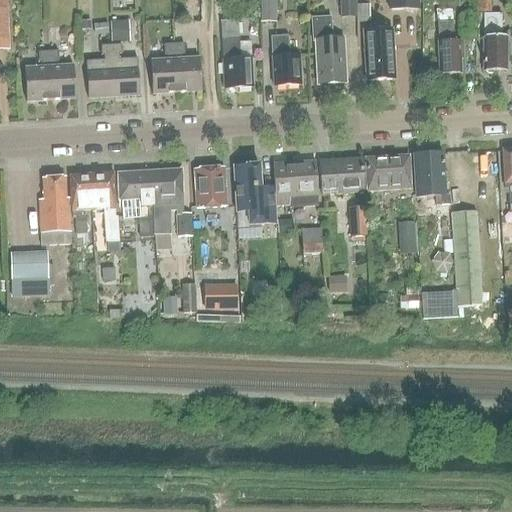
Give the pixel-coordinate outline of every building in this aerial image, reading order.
[(0,0),(0,51),(9,51),(5,0),(0,0)] [(275,23),(274,0),(261,0),(261,23),(275,23)] [(339,0),(340,23),(356,23),(355,0),(339,0)] [(418,0),(388,0),(389,11),(419,11),(418,0)] [(474,0),(475,14),(491,14),(490,0),(474,0)] [(369,5),(356,5),(356,23),(369,23),(369,5)] [(438,44),(437,44),(438,76),(461,75),(460,60),(462,60),(461,43),(454,43),(452,23),(451,11),(436,12),(437,23),(438,44)] [(483,39),(482,39),(482,72),(485,72),(488,75),(493,75),(495,72),(506,72),(506,39),(501,39),(501,15),(483,15),(483,39)] [(314,42),(317,86),(346,84),(343,39),(331,40),(330,18),(311,19),(313,42),(314,42)] [(91,31),(91,22),(80,23),(80,31),(91,31)] [(128,22),(110,23),(111,44),(129,43),(128,22)] [(220,23),(224,91),(252,89),(250,60),(239,61),(237,22),(220,23)] [(94,36),(108,35),(108,25),(94,26),(94,36)] [(391,30),(362,32),(365,83),(394,81),(391,30)] [(301,86),(299,57),(288,58),(287,38),(270,39),(273,88),(301,86)] [(176,95),(173,45),(163,46),(164,57),(167,57),(167,61),(150,62),(152,96),(176,95)] [(173,45),(176,95),(201,93),(198,59),(181,60),(181,56),(184,56),(183,45),(173,45)] [(110,47),(113,99),(139,97),(137,60),(119,61),(118,55),(121,55),(120,46),(110,47)] [(113,99),(110,47),(100,47),(101,57),(103,56),(103,62),(85,63),(88,100),(113,99)] [(47,53),(50,102),(75,101),(73,67),(55,68),(55,63),(58,63),(57,52),(47,53)] [(50,102),(47,53),(37,53),(38,64),(41,64),(41,69),(24,70),(26,104),(50,102)] [(511,151),(502,152),(504,190),(508,190),(509,213),(511,212),(511,151)] [(412,157),(415,199),(438,198),(439,207),(450,206),(449,196),(445,197),(442,155),(412,157)] [(408,157),(365,160),(367,193),(410,191),(408,157)] [(362,160),(319,163),(321,197),(364,194),(362,160)] [(318,205),(317,197),(315,163),(272,165),(275,207),(318,205)] [(273,190),(260,191),(258,167),(233,169),(236,215),(248,214),(249,228),(275,227),(273,190)] [(223,170),(193,171),(196,210),(226,208),(223,170)] [(152,173),(153,221),(154,236),(170,235),(169,212),(176,212),(177,217),(176,217),(177,238),(191,238),(190,215),(183,216),(181,172),(152,173)] [(153,221),(152,173),(117,175),(118,208),(121,208),(122,220),(138,219),(138,222),(153,221)] [(112,174),(90,176),(93,212),(104,211),(105,243),(107,243),(108,253),(118,252),(116,219),(114,219),(114,210),(112,174)] [(82,212),(93,212),(90,176),(69,177),(71,213),(72,213),(73,218),(75,218),(76,234),(85,234),(84,218),(82,218),(82,212)] [(71,245),(70,235),(69,200),(66,200),(66,179),(41,180),(42,201),(38,202),(40,235),(39,235),(40,246),(71,245)] [(367,238),(365,208),(347,209),(349,239),(367,238)] [(450,214),(455,292),(456,309),(481,307),(476,213),(450,214)] [(292,221),(277,222),(277,234),(293,234),(292,221)] [(414,224),(397,225),(399,255),(415,254),(415,252),(418,252),(416,225),(414,225),(414,224)] [(300,231),(302,256),(322,255),(321,229),(300,231)] [(48,267),(47,253),(10,254),(11,279),(12,299),(49,298),(48,267)] [(446,275),(453,266),(449,256),(438,254),(431,263),(435,273),(446,275)] [(114,283),(113,270),(100,271),(101,284),(114,283)] [(346,277),(328,278),(329,293),(347,292),(346,277)] [(182,286),(183,299),(183,314),(195,314),(193,286),(182,286)] [(202,287),(202,314),(235,314),(235,287),(202,287)] [(456,309),(455,292),(420,295),(422,321),(456,319),(456,309)] [(418,309),(417,297),(399,298),(400,310),(418,309)] [(162,299),(162,315),(176,315),(176,299),(162,299)] [(122,312),(108,312),(108,320),(122,320),(122,312)]
